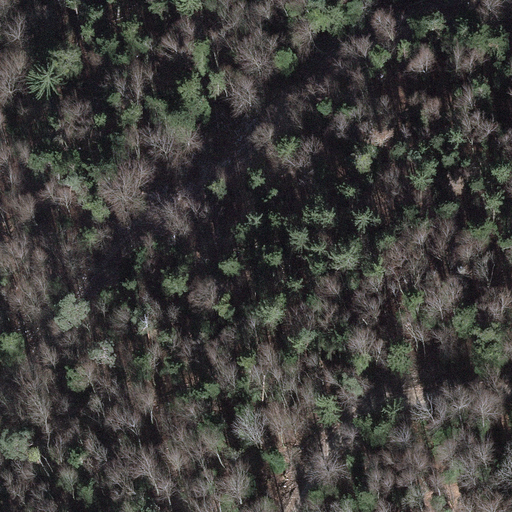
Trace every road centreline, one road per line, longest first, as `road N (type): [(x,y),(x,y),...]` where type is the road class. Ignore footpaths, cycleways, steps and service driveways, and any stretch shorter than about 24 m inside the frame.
road 1 (track): [(0,393),(135,235),(231,168),(341,55),(380,33),(502,0)]
road 2 (track): [(296,511),(332,446),(375,406),(511,390)]
